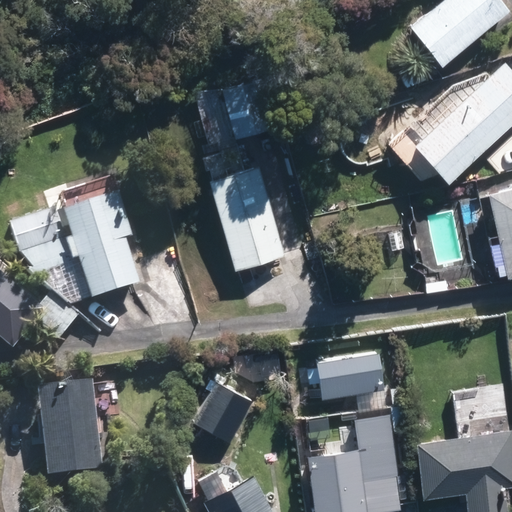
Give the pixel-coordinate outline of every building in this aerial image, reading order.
[(490,0),(434,0),(407,23),(437,59),(498,8),(490,0)] [(511,88),(495,69),(412,142),(442,176),(511,114),(511,88)] [(257,77),(220,88),(235,137),(271,126),(257,77)] [(253,166),(206,180),(231,263),(278,249),(253,166)] [(511,189),(487,195),(505,271),(511,269),(511,189)] [(110,197),(60,213),(87,295),(130,281),(115,235),(122,233),(110,197)] [(456,210),(412,221),(428,288),(472,278),(456,210)] [(78,297),(50,212),(11,225),(14,247),(64,301),(78,297)] [(33,315),(0,287),(0,335),(9,343),(33,315)] [(286,348),(261,350),(263,378),(288,376),(286,348)] [(372,355),(315,362),(319,394),(376,387),(372,355)] [(213,384),(194,421),(228,438),(247,402),(213,384)] [(84,386),(34,393),(45,471),(94,464),(84,386)] [(356,413),(360,443),(363,475),(367,509),(403,504),(393,409),(356,413)] [(505,433),(416,442),(421,490),(465,485),(467,511),(497,511),(494,482),(510,481),(505,433)] [(358,511),(351,454),(306,460),(312,511),(358,511)] [(262,511),(246,481),(205,502),(209,511),(262,511)]
